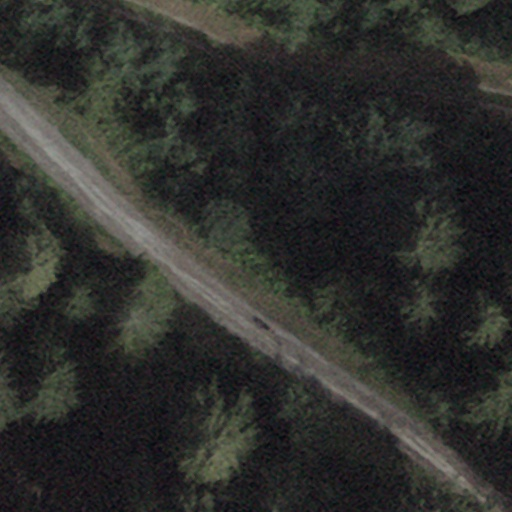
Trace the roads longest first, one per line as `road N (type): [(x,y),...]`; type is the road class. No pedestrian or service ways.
road 1 (track): [(0,97),(123,201),(298,372),(460,456),(511,510)]
road 2 (track): [(511,111),(273,79),(90,0)]
